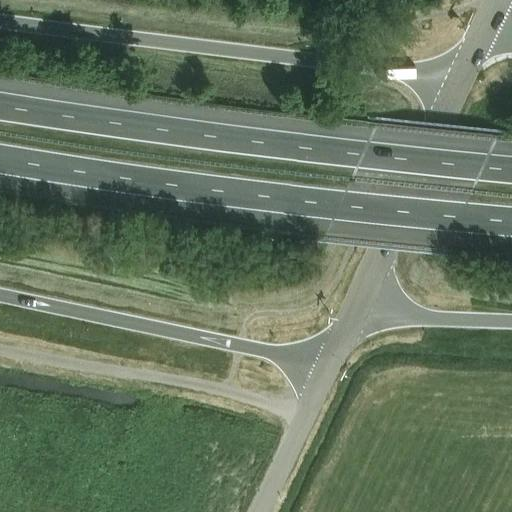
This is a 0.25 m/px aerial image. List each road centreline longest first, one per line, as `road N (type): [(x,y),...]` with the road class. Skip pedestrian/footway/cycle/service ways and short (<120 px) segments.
road 1 (motorway): [(511,170),(0,106)]
road 2 (motorway): [(0,158),(511,222)]
road 3 (motorway): [(457,83),(0,22)]
road 4 (motorway): [(0,296),(329,367)]
road 5 (tertiary): [(360,298),(457,83)]
road 6 (tertiary): [(260,511),(329,367)]
road 7 (motorway): [(360,298),(412,317),(511,321)]
